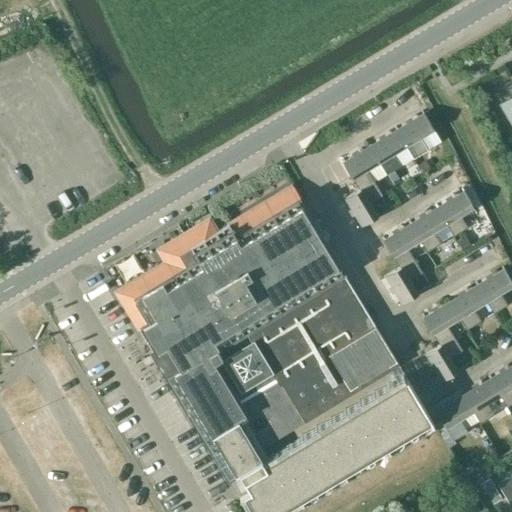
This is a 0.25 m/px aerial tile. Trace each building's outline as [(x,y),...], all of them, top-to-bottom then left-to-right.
[(511,83),(507,86),(511,94),(511,95),(498,103),(511,126),(511,83)] [(424,112),(397,129),(405,143),(405,144),(413,157),(427,148),(419,135),(432,127),(424,112)] [(405,143),(397,129),(370,145),(379,160),(378,160),(386,173),(401,164),(392,151),(405,144),(405,143)] [(343,162),(359,188),(359,189),(374,180),(374,181),(386,173),(378,160),(379,160),(370,145),(343,162)] [(430,168),(425,160),(409,170),(414,178),(430,168)] [(382,194),(374,181),(374,180),(359,189),(359,188),(346,196),(362,224),(377,215),(369,202),(382,194)] [(166,261),(116,291),(206,439),(219,462),(230,480),(240,474),(250,490),(244,494),(254,511),(273,511),(305,493),(311,502),(436,426),(427,411),(403,371),(395,358),(341,269),(313,221),(291,186),(217,230),(209,218),(170,241),(158,249),(166,261)] [(464,190),(437,207),(446,221),(445,221),(453,235),(467,226),(459,213),(473,205),(464,190)] [(441,242),(433,229),(445,221),(446,221),(437,207),(410,223),(419,237),(418,238),(426,251),(441,242)] [(406,245),(418,238),(419,237),(410,223),(383,240),(399,266),(399,267),(414,258),(406,245)] [(422,271),(414,258),(399,267),(399,266),(386,274),(403,302),(417,293),(409,279),(422,271)] [(477,284),(485,299),(493,312),(507,303),(499,290),(511,282),(511,281),(504,268),(477,284)] [(477,284),(450,301),(459,315),(458,315),(466,328),(481,320),(473,306),(485,299),(477,284)] [(423,317),(439,344),(454,335),(446,323),(458,315),(459,315),(450,301),(423,317)] [(462,349),(454,335),(439,344),(426,352),(443,379),(457,371),(449,357),(462,349)] [(511,364),(490,378),(499,392),(498,392),(506,406),(511,402),(511,364)] [(499,392),(490,378),(463,394),(472,408),(471,409),(478,419),(480,422),(494,413),(486,400),(498,392),(499,392)] [(466,427),(478,419),(471,409),(472,408),(463,394),(436,411),(453,438),(467,429),(466,427)] [(511,473),(498,482),(511,504),(511,503),(511,473)] [(473,499),(457,508),(459,511),(474,511),(479,510),(473,499)]
